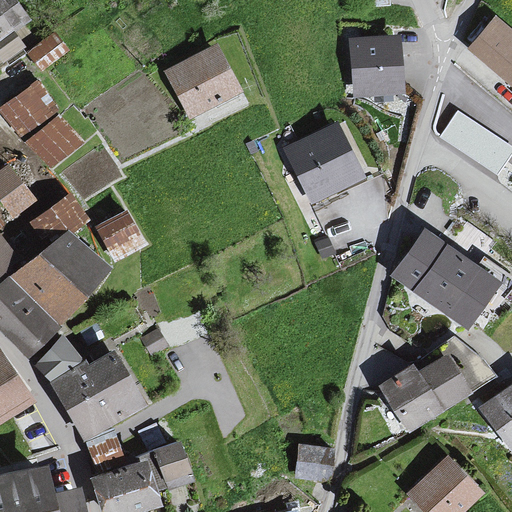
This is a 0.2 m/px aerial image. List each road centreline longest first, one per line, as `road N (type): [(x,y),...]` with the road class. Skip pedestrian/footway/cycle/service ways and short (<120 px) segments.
road 1 (unclassified): [(448,48),(355,375),(325,511)]
road 2 (residential): [(77,511),(63,456),(0,355)]
